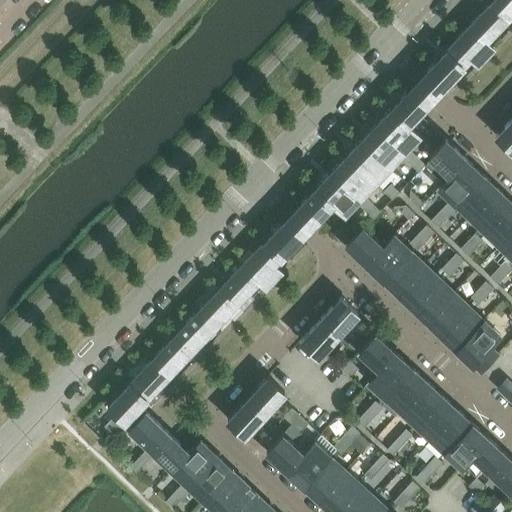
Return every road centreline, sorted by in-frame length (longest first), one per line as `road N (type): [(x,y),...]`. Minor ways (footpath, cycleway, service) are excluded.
road 1 (residential): [(251,180),(0,447)]
road 2 (residential): [(339,265),(203,415),(302,511)]
road 3 (residential): [(381,44),(251,180)]
road 4 (residential): [(475,394),(339,265)]
road 5 (residential): [(339,265),(251,180)]
road 6 (residential): [(467,128),(381,44)]
